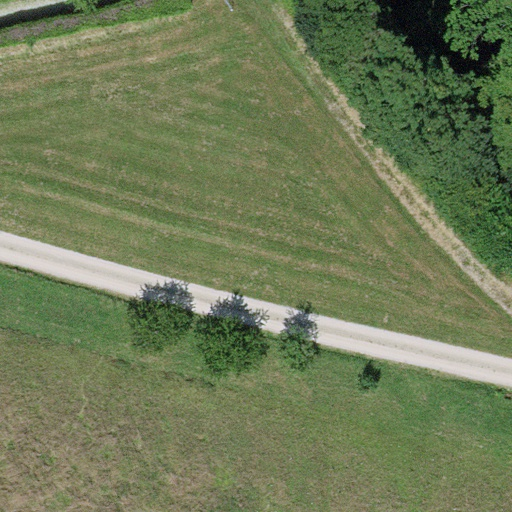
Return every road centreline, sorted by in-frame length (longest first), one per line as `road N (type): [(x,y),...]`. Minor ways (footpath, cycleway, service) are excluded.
road 1 (track): [(0,247),(511,379)]
road 2 (track): [(511,309),(420,224),(257,0)]
